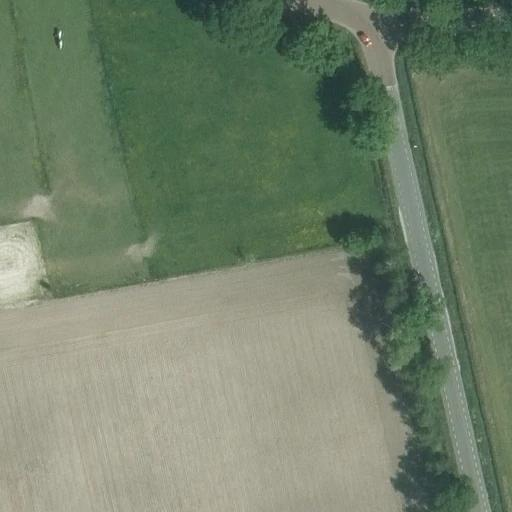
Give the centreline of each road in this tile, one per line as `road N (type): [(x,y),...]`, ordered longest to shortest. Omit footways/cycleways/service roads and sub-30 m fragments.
road 1 (tertiary): [(478,511),(401,152)]
road 2 (tertiary): [(375,21),(511,17)]
road 3 (tertiary): [(375,21),(401,152)]
